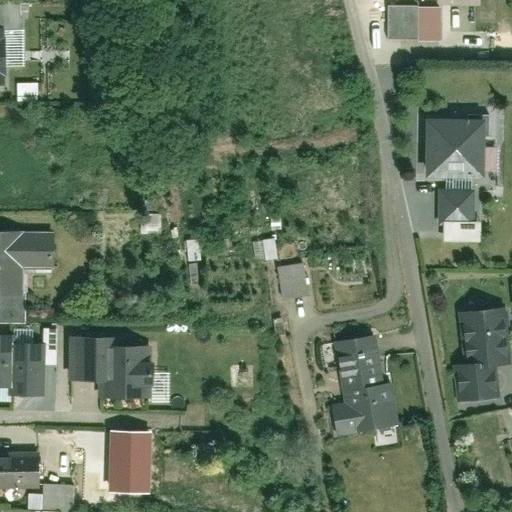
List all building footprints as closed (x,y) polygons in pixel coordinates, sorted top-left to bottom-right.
[(388,43),(418,43),(419,12),(387,13),(388,43)] [(426,181),(484,181),(485,122),(424,122),(426,181)] [(440,229),(476,228),(475,193),(438,195),(440,229)] [(49,238),(0,238),(0,298),(19,298),(18,274),(49,274),(49,238)] [(494,370),(509,369),(505,313),(458,317),(462,373),(494,370)] [(339,440),(399,428),(380,337),(333,346),(346,409),(333,411),(339,440)] [(9,341),(0,341),(0,388),(9,388),(9,351),(9,341)] [(103,342),(72,342),(71,389),(101,390),(102,356),(103,342)] [(42,351),(9,351),(9,398),(41,399),(42,351)] [(137,357),(102,356),(101,405),(136,406),(137,357)] [(458,407),(497,403),(494,370),(454,374),(458,407)] [(41,461),(0,462),(0,489),(41,488),(41,461)]
